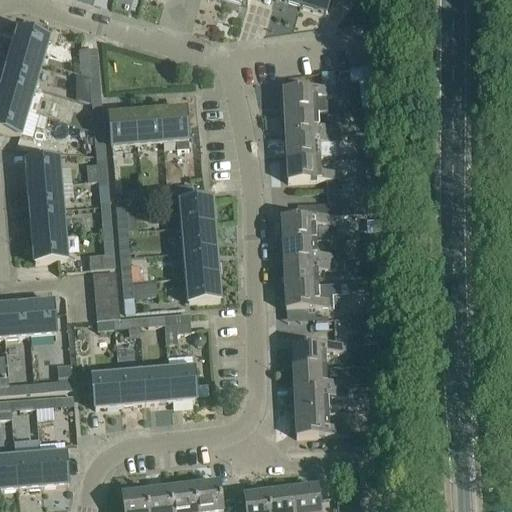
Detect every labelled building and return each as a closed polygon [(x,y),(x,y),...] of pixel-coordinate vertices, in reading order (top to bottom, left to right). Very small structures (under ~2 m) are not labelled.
[(223,0),(223,2),(247,9),(249,0),(223,0)] [(302,0),(300,8),(326,16),(330,0),(302,0)] [(18,33),(11,57),(42,66),(49,41),(18,33)] [(89,80),(98,80),(96,52),(79,54),(81,78),(89,80)] [(11,57),(4,82),(35,90),(42,66),(11,57)] [(376,110),(374,96),(371,71),(358,73),(364,111),(376,110)] [(100,103),(98,80),(89,80),(91,104),(100,103)] [(35,90),(4,82),(0,96),(0,106),(27,115),(35,90)] [(318,114),(318,113),(327,112),(326,100),(335,99),(335,90),(283,93),(284,116),(318,114)] [(102,127),(100,103),(91,104),(93,128),(102,127)] [(27,115),(0,106),(0,133),(20,140),(27,115)] [(189,153),(188,144),(186,113),(160,115),(163,147),(176,145),(177,154),(189,153)] [(318,114),(284,116),(285,139),(339,137),(338,128),(318,129),(318,114)] [(375,114),(363,114),(364,130),(376,129),(375,114)] [(160,115),(135,117),(137,149),(163,147),(160,115)] [(137,149),(135,117),(109,120),(112,151),(137,149)] [(104,151),(102,127),(93,128),(95,152),(104,151)] [(339,144),(339,137),(285,139),(287,162),(321,160),(320,145),(339,144)] [(104,151),(95,152),(98,184),(107,184),(104,151)] [(321,173),(321,160),(287,162),(288,186),(341,183),(341,172),(321,173)] [(29,190),(60,188),(58,162),(26,165),(29,190)] [(353,195),(377,193),(376,180),(352,181),(353,195)] [(109,209),(107,184),(98,184),(100,210),(109,209)] [(62,213),(60,188),(29,190),(31,216),(62,213)] [(166,191),(167,200),(190,198),(189,189),(166,191)] [(167,200),(166,191),(141,193),(141,202),(167,200)] [(141,202),(141,193),(116,195),(116,204),(141,202)] [(377,193),(353,195),(353,207),(377,206),(377,193)] [(181,231),(213,228),(211,203),(179,205),(181,231)] [(377,206),(353,207),(353,219),(377,218),(377,206)] [(109,209),(100,210),(103,235),(111,235),(109,209)] [(119,236),(128,235),(126,210),(117,211),(119,236)] [(64,239),(62,213),(31,216),(33,241),(64,239)] [(283,245),(315,243),(315,228),(334,228),(333,218),(281,221),(283,245)] [(216,253),(213,228),(181,231),(183,256),(216,253)] [(111,235),(103,235),(105,260),(88,261),(89,273),(115,271),(111,235)] [(128,235),(119,236),(121,261),(130,260),(128,235)] [(66,264),(64,239),(33,241),(35,267),(66,264)] [(380,263),(379,240),(378,240),(365,241),(365,264),(380,263)] [(316,258),(315,243),(283,245),(284,268),(336,265),(335,257),(316,258)] [(216,253),(183,256),(186,281),(218,279),(216,253)] [(130,260),(121,261),(124,287),(132,286),(130,260)] [(357,264),(336,265),(336,273),(346,272),(358,272),(357,264)] [(336,273),(336,265),(284,268),(285,290),(318,288),(317,274),(336,273)] [(383,271),(375,271),(376,283),(384,283),(383,271)] [(94,290),(117,288),(116,276),(93,278),(94,290)] [(218,279),(186,281),(188,307),(220,304),(218,279)] [(155,284),(132,286),(124,287),(125,302),(156,300),(155,284)] [(389,285),(377,285),(378,308),(384,308),(387,308),(389,308),(389,306),(389,285)] [(339,287),(318,288),(285,290),(286,314),(331,312),(331,298),(339,297),(339,287)] [(118,300),(117,288),(94,290),(95,302),(118,300)] [(119,312),(118,300),(95,302),(96,314),(119,312)] [(53,306),(28,308),(30,340),(56,338),(53,306)] [(30,340),(28,308),(2,311),(5,342),(30,340)] [(362,321),(385,320),(384,308),(378,308),(361,309),(362,321)] [(120,323),(119,312),(96,314),(97,325),(113,324),(120,323)] [(165,320),(166,329),(168,351),(178,350),(177,337),(190,336),(188,318),(165,320)] [(166,329),(165,320),(139,322),(139,331),(166,329)] [(385,320),(362,321),(362,335),(386,334),(385,320)] [(139,322),(120,323),(113,324),(114,333),(139,331),(139,322)] [(114,333),(113,324),(97,325),(98,334),(114,333)] [(386,346),(386,334),(362,335),(363,347),(386,346)] [(195,349),(198,352),(203,352),(206,348),(206,343),(202,340),(197,340),(194,344),(195,349)] [(293,372),(326,371),(325,356),(344,355),(343,346),(291,348),(293,372)] [(58,385),(49,386),(50,395),(73,393),(71,369),(57,370),(58,385)] [(326,385),(326,371),(293,372),(294,395),(345,393),(345,384),(326,385)] [(169,374),(171,406),(196,404),(196,400),(195,388),(194,372),(169,374)] [(171,406),(169,374),(143,377),(146,408),(171,406)] [(146,408),(143,377),(118,379),(120,410),(146,408)] [(120,410),(118,379),(92,381),(95,412),(120,410)] [(0,399),(10,398),(9,389),(8,382),(0,382),(0,399)] [(359,384),(345,384),(345,393),(359,392),(359,384)] [(49,386),(34,387),(35,396),(50,395),(49,386)] [(35,396),(34,387),(9,389),(10,398),(35,396)] [(207,387),(195,388),(196,400),(208,399),(207,387)] [(378,399),(389,399),(389,390),(377,391),(378,399)] [(345,393),(294,395),(295,418),(328,416),(327,402),(346,401),(345,393)] [(35,404),(36,413),(62,410),(61,402),(41,403),(35,404)] [(35,404),(11,405),(12,414),(36,413),(35,404)] [(12,414),(11,405),(0,406),(0,423),(12,422),(12,414)] [(328,416),(295,418),(296,441),(349,438),(349,430),(329,430),(328,416)] [(354,451),(379,449),(378,436),(353,438),(354,451)] [(40,460),(42,491),(68,489),(65,458),(40,460)] [(42,491),(40,460),(14,462),(17,493),(42,491)] [(0,494),(17,493),(14,462),(0,462),(0,494)] [(221,511),(219,486),(193,489),(196,511),(221,511)] [(196,511),(193,489),(170,492),(171,511),(196,511)] [(291,493),(293,511),(319,511),(317,490),(291,493)] [(171,511),(170,492),(146,495),(147,511),(171,511)] [(293,511),(291,493),(266,496),(268,511),(293,511)] [(147,511),(146,495),(122,498),(124,511),(147,511)] [(268,511),(266,496),(244,499),(245,511),(268,511)] [(337,511),(341,511),(359,510),(358,499),(336,501),(337,511)]
